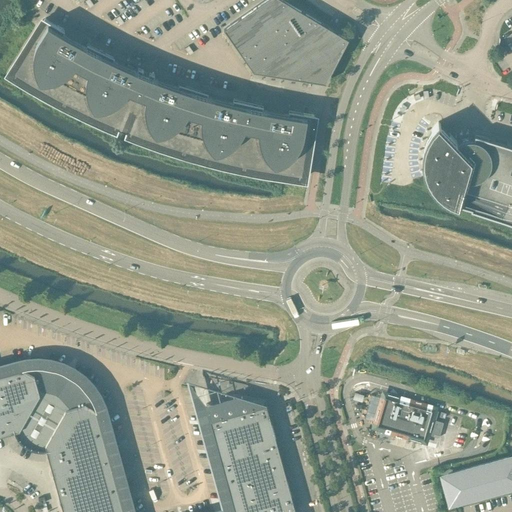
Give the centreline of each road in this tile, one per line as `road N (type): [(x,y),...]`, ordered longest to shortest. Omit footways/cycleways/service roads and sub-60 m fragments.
road 1 (unclassified): [(0,296),(179,357),(302,378)]
road 2 (secondary): [(244,260),(168,240),(0,160)]
road 3 (secondary): [(0,209),(122,262),(242,290)]
road 4 (unclassified): [(385,23),(349,84),(316,242)]
road 5 (unclassified): [(340,246),(357,109),(395,44)]
road 6 (unclassified): [(349,511),(313,378)]
road 7 (unclassified): [(302,378),(334,511)]
